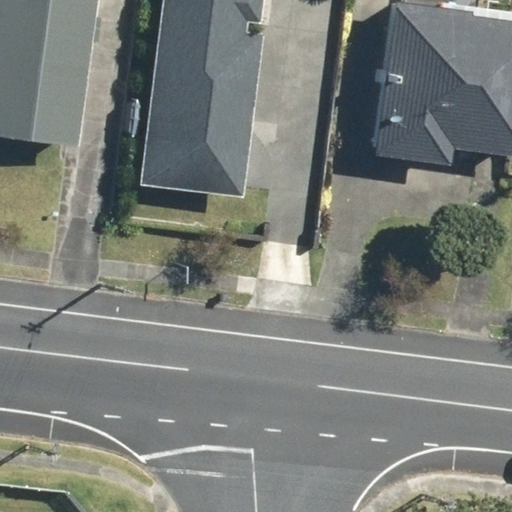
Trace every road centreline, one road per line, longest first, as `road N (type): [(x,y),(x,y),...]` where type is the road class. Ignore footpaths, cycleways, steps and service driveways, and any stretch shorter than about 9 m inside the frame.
road 1 (residential): [(511,407),(249,374)]
road 2 (residential): [(249,374),(0,344)]
road 3 (residential): [(249,374),(257,511)]
